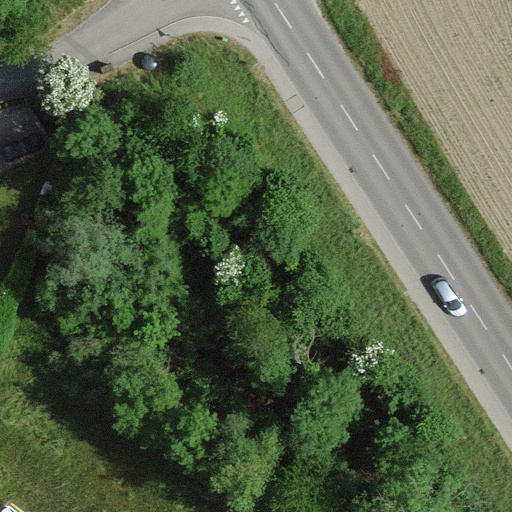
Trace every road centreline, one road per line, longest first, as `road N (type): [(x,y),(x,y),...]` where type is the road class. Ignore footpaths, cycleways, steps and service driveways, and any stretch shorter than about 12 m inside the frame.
road 1 (residential): [(511,367),(273,0)]
road 2 (residential): [(0,78),(91,39),(151,0)]
